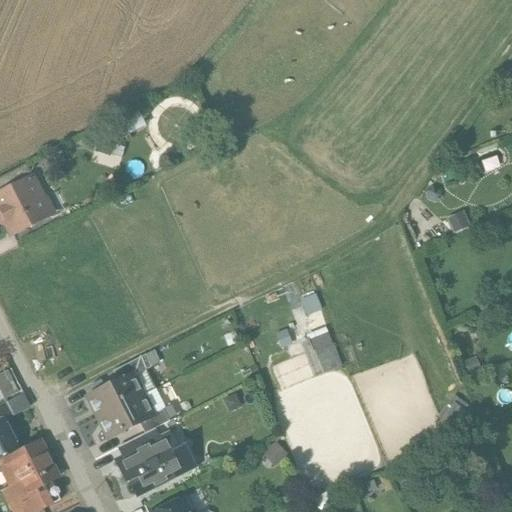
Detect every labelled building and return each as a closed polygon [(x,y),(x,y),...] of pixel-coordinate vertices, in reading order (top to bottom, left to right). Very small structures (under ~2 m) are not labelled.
[(26,165),(0,178),(0,193),(32,177),(26,165)] [(0,193),(0,214),(2,215),(12,234),(47,216),(41,204),(43,199),(32,177),(0,193)] [(302,300),(308,316),(322,311),(316,294),(302,300)] [(273,367),(282,388),(342,365),(328,330),(289,345),(294,359),(273,367)] [(145,357),(113,373),(118,384),(133,376),(134,378),(151,369),(145,357)] [(118,384),(88,399),(99,420),(143,397),(134,378),(133,376),(118,384)] [(143,397),(99,420),(109,440),(139,425),(154,418),(153,416),(143,397)] [(5,404),(0,406),(0,424),(8,420),(8,421),(12,419),(5,404)] [(164,411),(153,416),(154,418),(139,425),(144,436),(152,432),(170,423),(164,411)] [(8,420),(0,424),(0,457),(16,449),(10,436),(15,434),(8,421),(8,420)] [(144,436),(119,448),(125,460),(126,460),(158,443),(152,432),(144,436)] [(158,443),(126,460),(133,474),(127,476),(138,497),(182,474),(175,461),(179,459),(168,438),(158,443)] [(39,443),(8,459),(20,482),(26,495),(36,490),(57,479),(39,443)] [(20,482),(1,492),(11,511),(38,511),(59,502),(53,490),(40,497),(36,490),(26,495),(20,482)] [(176,502),(171,505),(170,509),(163,511),(187,511),(183,502),(180,503),(176,502)]
